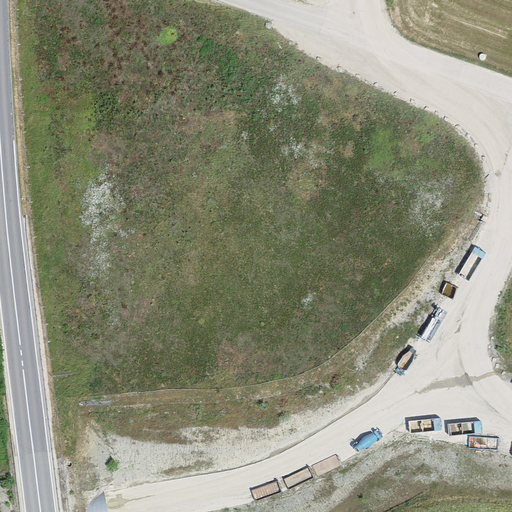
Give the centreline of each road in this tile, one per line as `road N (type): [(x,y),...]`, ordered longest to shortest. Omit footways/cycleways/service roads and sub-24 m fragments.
road 1 (secondary): [(40,511),(0,42)]
road 2 (unclassified): [(248,0),(511,92)]
